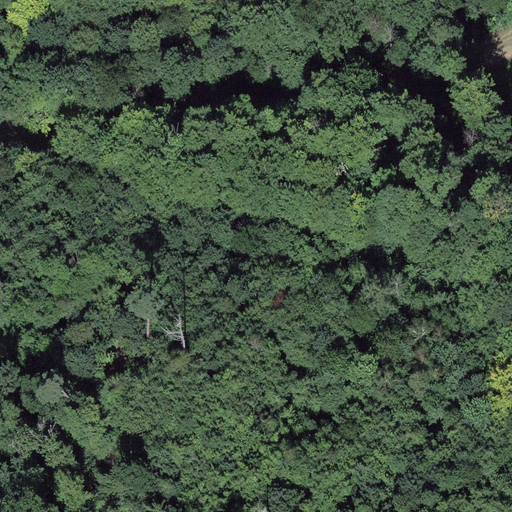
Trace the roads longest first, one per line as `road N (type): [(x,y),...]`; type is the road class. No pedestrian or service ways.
road 1 (track): [(511,295),(347,259),(0,153)]
road 2 (track): [(511,39),(471,59),(228,128),(0,148)]
